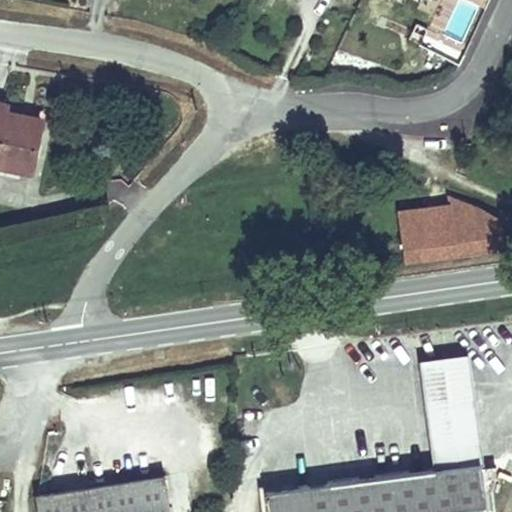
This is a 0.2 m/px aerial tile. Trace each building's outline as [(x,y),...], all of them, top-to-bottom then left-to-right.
[(448,34),(462,39),(475,6),(461,0),(448,34)] [(10,102),(0,99),(0,167),(33,174),(45,116),(9,109),(10,102)] [(511,248),(511,225),(449,201),(449,204),(451,221),(454,256),(511,248)] [(402,226),(451,221),(449,204),(400,211),(402,226)] [(454,256),(451,221),(402,226),(405,263),(454,256)] [(415,357),(431,469),(481,462),(465,350),(415,357)] [(431,469),(262,492),(264,511),(487,511),(481,462),(431,469)] [(169,511),(163,475),(35,496),(37,511),(169,511)]
